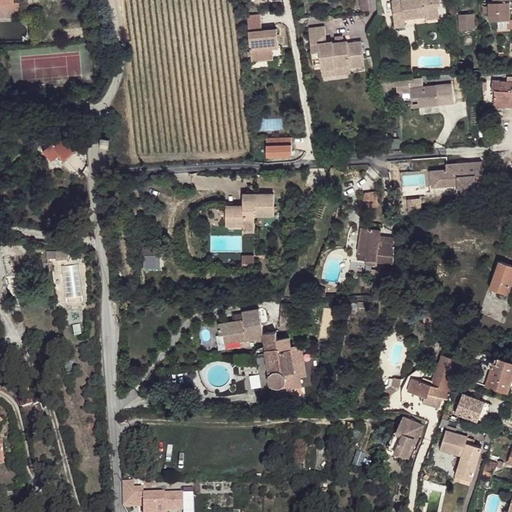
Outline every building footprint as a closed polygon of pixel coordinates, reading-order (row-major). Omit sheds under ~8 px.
[(369,5),(368,0),(359,0),(361,9),(362,11),(370,10),(369,5)] [(404,18),(405,18),(426,16),(426,19),(439,18),(438,6),(440,5),(439,0),(393,0),(392,0),(393,12),(403,11),(404,18)] [(511,0),(493,0),(493,2),(489,3),(489,6),(489,13),(490,21),(498,20),(499,29),(511,28),(511,19),(510,19),(510,2),(511,1),(511,0)] [(13,2),(0,2),(0,16),(19,16),(19,2),(13,2)] [(403,11),(393,12),(395,27),(405,26),(405,18),(404,18),(403,11)] [(248,16),(252,61),(273,59),(272,48),(279,48),(277,28),(262,30),(261,14),(248,16)] [(474,14),(459,14),(460,29),(475,28),(474,14)] [(348,43),(347,41),(343,41),(337,42),(333,43),(333,41),(327,42),(325,26),(309,28),(312,52),(320,51),(322,69),(336,67),(336,66),(349,65),(350,67),(364,66),(361,42),(348,43)] [(320,59),(320,51),(312,52),(312,60),(320,59)] [(336,67),(322,69),(322,76),(351,73),(350,67),(349,65),(336,66),(336,67)] [(382,82),(383,87),(397,86),(398,92),(410,91),(411,98),(419,97),(420,106),(454,103),(452,84),(423,87),(422,78),(382,82)] [(511,81),(492,80),(492,90),(495,90),(494,106),(511,106),(511,81)] [(410,91),(398,92),(398,99),(411,98),(410,91)] [(419,97),(411,98),(412,107),(420,106),(419,97)] [(260,120),(260,131),(280,131),(280,120),(260,120)] [(57,155),(63,162),(75,151),(63,137),(58,141),(56,138),(43,150),(51,159),(57,155)] [(267,137),(267,156),(292,155),(292,137),(267,137)] [(447,169),(437,170),(438,187),(458,185),(459,193),(476,192),(475,182),(483,181),(482,162),(464,163),(464,166),(459,167),(459,163),(447,164),(447,169)] [(497,167),(493,171),(499,179),(503,176),(497,167)] [(503,176),(499,179),(503,185),(508,182),(503,176)] [(362,193),(364,208),(378,207),(378,203),(377,197),(376,192),(362,193)] [(274,215),(274,194),(257,194),(257,200),(243,200),(243,206),(226,206),(226,224),(244,224),(244,231),(255,231),(255,215),(274,215)] [(311,215),(313,205),(306,203),(304,213),(311,215)] [(381,230),(362,227),(359,252),(367,253),(366,260),(366,264),(376,265),(377,262),(393,264),(393,238),(380,237),(381,230)] [(152,242),(142,242),(142,254),(152,254),(152,242)] [(68,250),(56,251),(56,259),(69,257),(68,250)] [(359,252),(358,259),(366,260),(367,253),(359,252)] [(254,264),(254,256),(242,256),(242,264),(243,264),(248,264),(254,264)] [(511,265),(499,261),(490,288),(508,294),(511,283),(511,265)] [(297,305),(281,303),(279,329),(295,328),(297,305)] [(425,304),(424,322),(434,322),(434,311),(430,304),(425,304)] [(264,337),(259,308),(243,311),(243,313),(244,319),(236,321),(218,324),(220,335),(224,334),(225,343),(264,337)] [(300,377),(306,376),(301,345),(291,346),(289,337),(277,339),(279,348),(266,350),(270,375),(269,376),(269,378),(269,382),(271,384),(273,386),(277,387),(279,387),(281,396),(294,394),(293,387),(301,386),(300,377)] [(428,397),(426,403),(439,408),(442,398),(448,400),(455,380),(451,379),(459,354),(454,352),(453,357),(443,354),(437,370),(423,365),(418,379),(413,377),(408,390),(428,397)] [(468,359),(463,357),(459,367),(466,370),(471,355),(470,355),(468,359)] [(477,381),(507,391),(511,376),(511,361),(495,356),(494,361),(490,360),(489,364),(483,362),(477,381)] [(403,388),(408,390),(413,377),(418,379),(423,365),(409,375),(403,388)] [(401,379),(394,378),(392,387),(385,391),(383,390),(381,397),(386,398),(399,389),(401,379)] [(16,389),(22,407),(32,403),(27,386),(16,389)] [(478,418),(484,401),(463,393),(456,412),(477,420),(478,418)] [(485,420),(491,404),(484,401),(478,418),(485,420)] [(424,425),(403,416),(396,432),(395,431),(388,448),(389,448),(388,449),(409,458),(424,425)] [(440,448),(462,455),(456,475),(458,476),(469,479),(471,480),(482,447),(473,444),(466,442),(467,438),(471,426),(458,422),(455,431),(446,429),(440,448)] [(487,460),(482,474),(490,476),(493,469),(495,469),(497,466),(502,468),(504,463),(498,461),(498,463),(487,460)] [(458,476),(457,480),(468,484),(469,479),(458,476)] [(134,481),(122,482),(123,506),(134,506),(134,481)]
